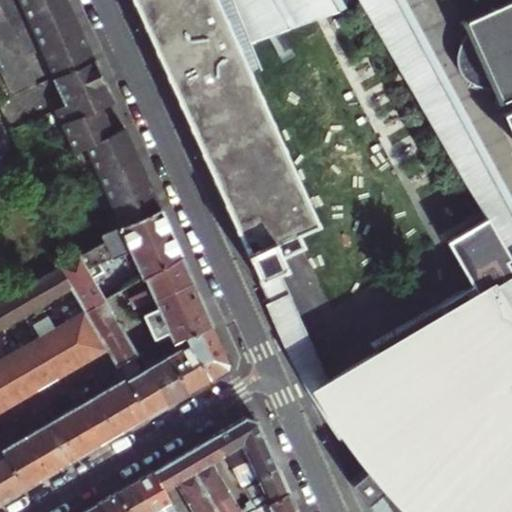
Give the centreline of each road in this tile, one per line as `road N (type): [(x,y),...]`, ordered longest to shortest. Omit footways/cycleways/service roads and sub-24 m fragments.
road 1 (residential): [(100,0),(270,374)]
road 2 (residential): [(31,511),(270,374)]
road 3 (unknown): [(270,374),(427,296)]
road 4 (residential): [(270,374),(333,511)]
